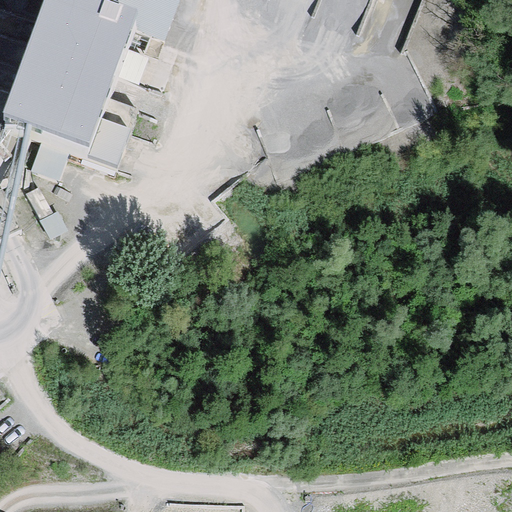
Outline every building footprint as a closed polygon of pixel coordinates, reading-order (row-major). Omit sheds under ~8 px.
[(119,0),(53,0),(53,4),(44,27),(35,51),(27,75),(18,97),(5,134),(26,141),(30,142),(41,147),(69,157),(90,165),(103,127),(137,35),(110,25),(119,0)] [(181,0),(119,0),(110,25),(137,35),(165,45),(181,0)] [(132,138),(103,127),(90,165),(119,174),(132,138)] [(69,157),(41,147),(31,174),(59,184),(69,157)] [(6,206),(2,197),(0,198),(0,245),(21,235),(6,206)]
